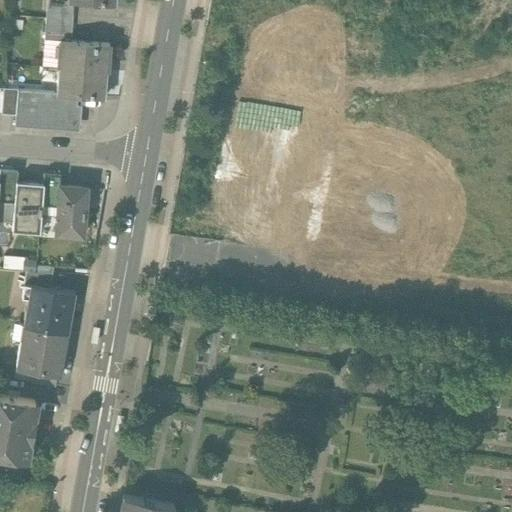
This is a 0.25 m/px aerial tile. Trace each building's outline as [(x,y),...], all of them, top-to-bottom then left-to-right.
[(67,1),(53,0),(42,0),(42,15),(73,17),(74,7),(66,6),(67,1)] [(116,0),(66,0),(67,1),(66,6),(74,7),(116,9),(116,0)] [(73,17),(42,15),(41,19),(45,19),(44,26),(72,28),(73,17)] [(72,28),(44,26),(44,39),(71,42),(72,28)] [(71,42),(44,39),(42,66),(58,68),(106,73),(108,73),(110,45),(71,42)] [(106,73),(58,68),(56,92),(56,98),(76,100),(104,102),(106,73)] [(18,89),(3,87),(1,114),(15,115),(16,115),(18,89)] [(56,92),(18,89),(16,115),(15,115),(15,128),(78,133),(80,108),(76,108),(76,100),(56,98),(56,92)] [(42,183),(16,181),(17,171),(0,169),(0,201),(14,202),(12,228),(38,231),(41,205),(43,183),(42,183)] [(86,187),(60,185),(61,175),(43,173),(42,183),(43,183),(41,205),(58,206),(56,232),(82,234),(86,187)] [(51,273),(27,271),(24,286),(30,287),(30,285),(48,288),(51,273)] [(48,288),(30,285),(30,287),(23,324),(67,331),(72,292),(48,288)] [(67,331),(23,324),(23,325),(27,326),(25,340),(20,339),(15,367),(32,370),(55,374),(60,374),(67,331)] [(55,374),(32,370),(30,382),(53,386),(55,374)] [(37,399),(0,392),(0,451),(27,457),(37,399)] [(174,511),(175,505),(122,495),(118,511),(174,511)]
